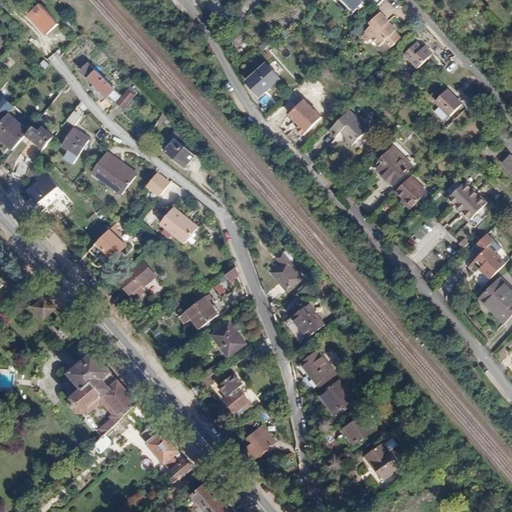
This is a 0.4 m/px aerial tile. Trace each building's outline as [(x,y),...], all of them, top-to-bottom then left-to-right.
[(37,15),(52,29),(60,21),(40,2),(30,13),(34,17),(37,15)] [(367,39),(369,40),(388,20),(381,12),(371,23),(373,25),(366,32),(367,32),(365,34),(365,36),(367,39)] [(50,31),(52,29),(37,15),(34,17),(50,31)] [(388,20),(369,40),(372,38),(380,46),(385,40),(388,43),(396,33),(394,31),(387,24),(389,22),(390,21),(388,20)] [(395,28),(389,22),(387,24),(394,31),(395,28)] [(396,33),(388,43),(392,46),(401,38),(396,33)] [(422,53),(411,42),(400,54),(419,72),(430,61),(427,58),(430,55),(425,50),(422,53)] [(98,70),(88,61),(81,69),(108,95),(106,97),(115,105),(123,95),(102,75),(98,70)] [(267,64),(248,80),(259,95),(278,78),(267,64)] [(457,108),(442,93),(430,106),(445,120),(457,108)] [(303,97),(286,114),(304,134),(322,117),(303,97)] [(80,103),(69,117),(76,123),(86,111),(80,103)] [(332,125),(338,132),(341,129),(347,136),(346,140),(350,144),(367,127),(348,108),(332,125)] [(30,130),(9,113),(0,122),(0,137),(14,150),(21,140),(30,130)] [(511,126),(505,118),(498,125),(509,137),(511,133),(511,126)] [(41,129),(35,124),(27,135),(44,149),(56,133),(45,124),(41,129)] [(90,138),(74,125),(62,140),(69,146),(63,154),(71,161),(90,138)] [(335,136),(338,132),(332,125),(328,129),(335,136)] [(192,160),(173,143),(164,155),(182,171),(192,160)] [(121,196),(135,179),(112,160),(114,159),(107,153),(92,172),(121,196)] [(511,155),(510,153),(500,163),(511,175),(511,155)] [(408,173),(389,154),(371,173),(390,191),(408,173)] [(112,160),(135,179),(137,177),(114,159),(112,160)] [(19,166),(14,179),(25,183),(29,170),(19,166)] [(172,179),(160,169),(156,174),(169,184),(172,179)] [(48,177),(43,172),(26,189),(33,197),(31,198),(42,210),(55,198),(41,183),(48,177)] [(169,184),(156,174),(150,182),(163,192),(169,184)] [(413,176),(397,192),(403,198),(411,205),(426,189),(413,176)] [(450,197),(470,217),(486,201),(465,181),(450,197)] [(31,198),(29,201),(39,213),(42,210),(31,198)] [(411,205),(403,198),(402,200),(409,207),(411,205)] [(473,225),(492,209),(488,203),(469,219),(473,225)] [(202,227),(176,207),(163,224),(188,244),(202,227)] [(456,231),(462,222),(455,217),(449,226),(456,231)] [(125,221),(121,218),(117,224),(121,227),(125,221)] [(101,240),(109,231),(105,227),(97,236),(101,240)] [(128,245),(111,229),(109,231),(101,240),(99,243),(115,259),(128,245)] [(472,263),(476,267),(490,253),(486,249),(472,263)] [(479,272),(482,275),(497,259),(490,253),(476,267),(480,270),(479,272)] [(274,276),(268,283),(275,302),(302,278),(280,255),(266,268),(274,276)] [(482,275),(491,283),(505,267),(504,265),(497,259),(482,275)] [(465,271),(469,274),(476,267),(472,263),(465,271)] [(133,273),(121,283),(130,295),(142,284),(145,287),(157,277),(145,264),(133,274),(133,273)] [(224,273),(229,281),(240,275),(235,267),(224,273)] [(469,274),(475,281),(482,275),(479,272),(480,270),(476,267),(469,274)] [(475,281),(484,290),(491,283),(482,275),(475,281)] [(506,321),(511,315),(511,290),(502,280),(483,296),(506,321)] [(275,302),(268,283),(263,287),(267,296),(268,295),(275,302)] [(45,294),(31,306),(43,320),(57,308),(45,294)] [(221,313),(208,296),(190,309),(203,327),(221,313)] [(304,328),(318,315),(309,304),(294,316),(304,328)] [(326,324),(318,315),(304,328),(310,336),(326,324)] [(246,343),(230,320),(210,335),(226,357),(246,343)] [(321,383),(335,371),(316,349),(302,361),(309,371),(310,370),(321,383)] [(129,411),(138,402),(95,352),(92,355),(71,373),(75,378),(72,381),(71,391),(75,396),(73,398),(72,403),(78,409),(84,408),(103,393),(123,416),(129,411)] [(211,375),(216,373),(212,367),(196,379),(199,384),(200,383),(211,375)] [(245,383),(236,372),(221,385),(230,395),(227,398),(238,411),(239,410),(243,414),(254,404),(240,387),(245,383)] [(216,382),(211,375),(200,383),(205,389),(216,382)] [(340,376),(321,392),(331,405),(330,407),(335,413),(356,396),(340,376)] [(119,421),(123,416),(103,393),(84,408),(87,412),(100,401),(114,417),(102,429),(106,433),(119,421)] [(134,418),(129,411),(123,416),(119,421),(124,427),(134,418)] [(374,427),(364,413),(342,430),(347,438),(345,440),(349,446),(374,427)] [(171,479),(175,483),(193,466),(150,416),(141,425),(145,430),(141,434),(176,474),(171,479)] [(105,434),(111,440),(124,427),(119,421),(106,433),(105,434)] [(255,437),(242,449),(252,460),(274,441),(263,427),(260,429),(258,427),(251,433),(255,437)] [(92,446),(98,453),(111,441),(111,440),(105,434),(99,440),(92,446)] [(400,468),(382,444),(365,456),(371,464),(373,463),(385,479),(400,468)] [(338,483),(330,473),(322,479),(326,491),(338,483)] [(233,511),(207,482),(194,495),(208,511),(233,511)] [(191,498),(183,489),(177,495),(185,504),(191,498)]
